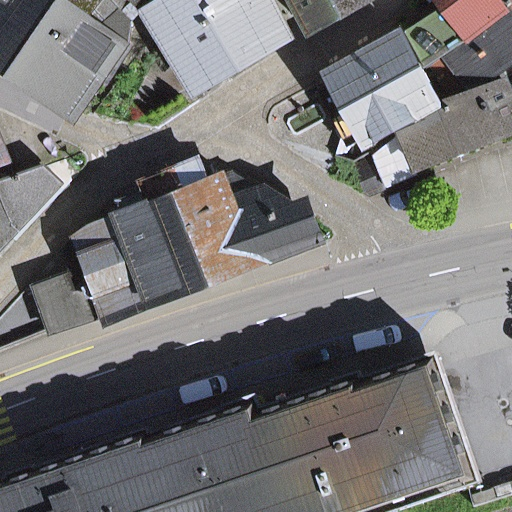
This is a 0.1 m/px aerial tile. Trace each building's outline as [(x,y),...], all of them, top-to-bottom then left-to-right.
[(0,0),(0,40),(27,0),(0,0)] [(27,0),(0,40),(0,55),(36,81),(83,15),(85,16),(97,0),(27,0)] [(129,4),(148,12),(168,45),(235,0),(97,0),(85,16),(104,28),(118,14),(129,4)] [(196,92),(291,34),(273,0),(235,0),(168,45),(196,92)] [(293,0),(310,32),(364,0),(293,0)] [(408,34),(428,69),(432,67),(454,56),(511,13),(501,0),(446,0),(450,4),(408,34)] [(511,0),(501,0),(511,13),(511,0)] [(450,94),(506,66),(511,62),(511,13),(454,56),(432,67),(450,94)] [(133,45),(133,26),(118,14),(104,28),(85,16),(83,15),(36,81),(73,108),(90,85),(100,92),(133,45)] [(365,140),(367,144),(400,127),(399,124),(441,104),(404,36),(332,76),(335,81),(365,140)] [(347,149),(365,140),(335,81),(317,91),(347,149)] [(511,95),(508,85),(443,108),(441,104),(399,124),(400,127),(406,140),(373,157),(387,182),(511,134),(511,95)] [(0,140),(0,166),(9,164),(0,140)] [(368,190),(387,182),(373,157),(358,166),(368,190)] [(205,278),(207,281),(254,267),(227,202),(230,201),(224,179),(223,176),(209,181),(201,165),(143,188),(149,204),(150,206),(154,205),(188,284),(205,278)] [(43,168),(0,183),(0,247),(60,184),(43,168)] [(254,267),(322,244),(312,220),(264,190),(245,196),(240,179),(233,176),(224,179),(230,201),(227,202),(254,267)] [(124,231),(149,300),(188,284),(154,205),(150,206),(149,204),(108,220),(113,235),(124,231)] [(105,315),(106,318),(149,300),(124,231),(113,235),(108,220),(89,228),(66,248),(77,274),(37,289),(53,332),(105,315)] [(0,511),(398,511),(478,485),(433,355),(359,379),(230,420),(224,405),(0,482),(0,511)]
